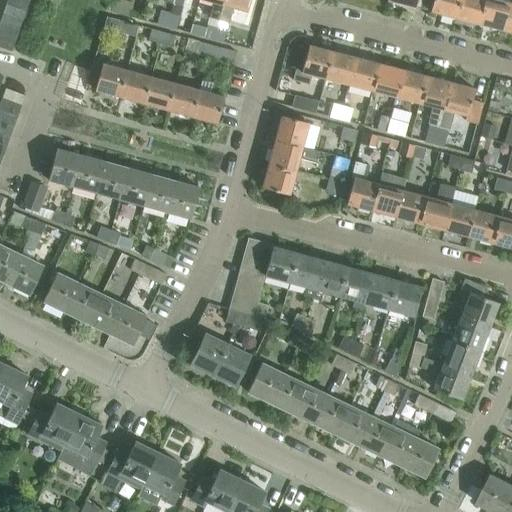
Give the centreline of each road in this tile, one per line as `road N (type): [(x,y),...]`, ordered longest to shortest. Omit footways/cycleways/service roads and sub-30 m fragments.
road 1 (residential): [(511,278),(229,210)]
road 2 (residential): [(395,511),(146,390)]
road 3 (residential): [(511,67),(282,12)]
road 4 (unclassified): [(229,210),(282,12)]
road 5 (unclassified): [(146,390),(229,210)]
road 6 (residential): [(441,511),(511,354)]
road 7 (residential): [(146,390),(0,318)]
road 8 (residential): [(14,176),(47,86),(0,65)]
